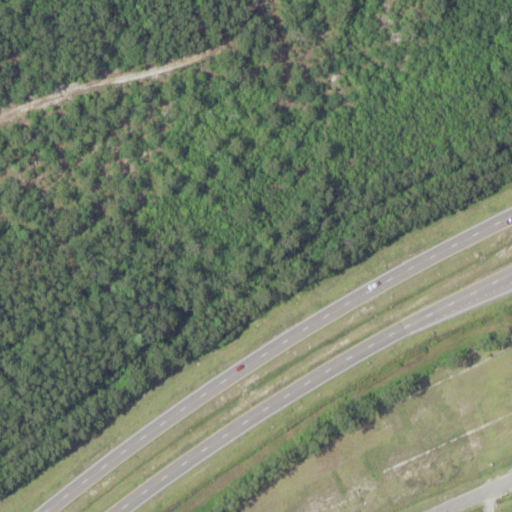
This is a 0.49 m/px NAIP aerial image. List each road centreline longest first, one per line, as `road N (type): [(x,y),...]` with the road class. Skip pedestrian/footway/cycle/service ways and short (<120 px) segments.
road 1 (trunk): [(511,213),(347,298),(116,450),(38,511)]
road 2 (trunk): [(112,511),(397,326),(511,271)]
